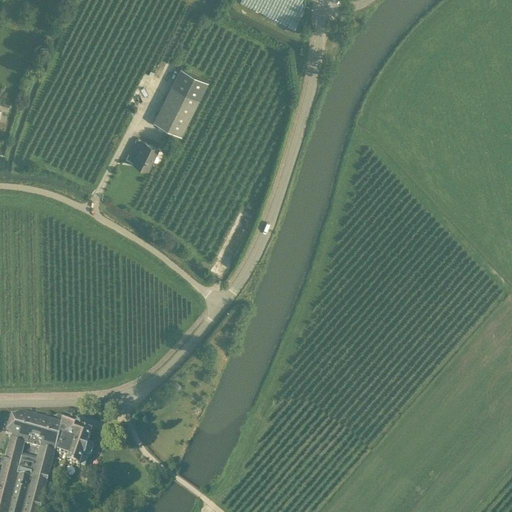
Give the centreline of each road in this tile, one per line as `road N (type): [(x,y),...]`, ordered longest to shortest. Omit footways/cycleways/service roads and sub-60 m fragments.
road 1 (unclassified): [(222,307),(262,239),(299,138),(320,5)]
road 2 (unclassified): [(0,405),(131,395),(173,364),(222,307)]
road 3 (unclassified): [(222,307),(86,211),(41,190),(0,186)]
road 4 (track): [(217,511),(143,453),(117,400)]
